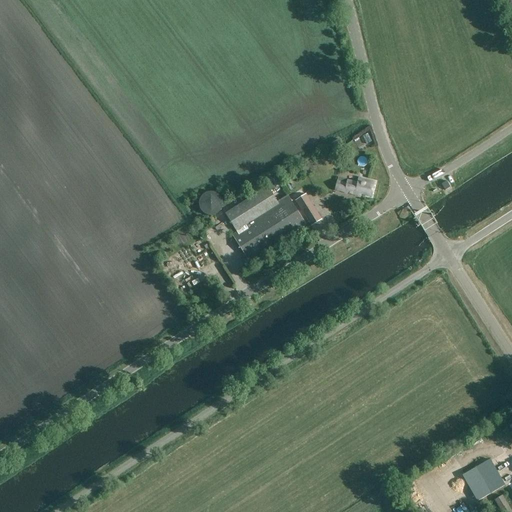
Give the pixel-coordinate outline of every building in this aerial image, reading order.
[(342,146),(339,140),(332,144),(335,150),(342,146)] [(487,159),(475,166),(478,172),(491,164),(487,159)] [(458,179),(472,170),(469,166),(455,175),(458,179)] [(347,181),(347,180),(338,178),(335,190),(360,196),(361,194),(371,197),(375,183),(359,179),(358,184),(347,181)] [(450,187),(447,181),(441,184),(445,190),(450,187)] [(278,204),(268,189),(226,215),(236,231),(231,234),(249,262),(306,225),(288,198),(278,204)] [(209,216),(211,216),(213,216),(214,216),(215,215),(216,215),(217,214),(219,213),(219,212),(220,212),(221,211),(221,210),(222,209),(222,208),(222,207),(222,206),(223,205),(223,204),(223,203),(222,202),(222,201),(222,200),(221,199),(221,198),(220,197),(220,196),(219,196),(218,195),(217,194),(215,193),(214,193),(212,192),(211,192),(210,192),(208,193),(207,193),(206,193),(205,194),(204,194),(203,195),(202,196),(201,197),(200,198),(200,199),(199,200),(199,201),(199,202),(199,203),(199,204),(199,205),(199,206),(199,207),(200,208),(200,209),(201,210),(201,211),(202,212),(202,213),(203,213),(204,214),(206,215),(208,216),(209,216)] [(318,216),(306,195),(296,202),(308,222),(318,216)] [(167,271),(161,279),(167,284),(173,276),(167,271)] [(473,466),(491,498),(491,499),(488,501),(494,511),(499,509),(501,511),(511,511),(509,508),(511,506),(511,503),(511,502),(507,504),(502,496),(508,492),(506,489),(487,457),(473,466)] [(463,500),(470,492),(454,478),(447,487),(463,500)] [(419,495),(415,498),(420,506),(425,503),(419,495)]
